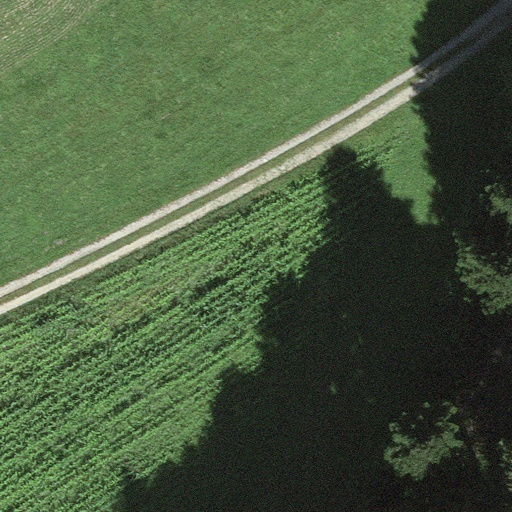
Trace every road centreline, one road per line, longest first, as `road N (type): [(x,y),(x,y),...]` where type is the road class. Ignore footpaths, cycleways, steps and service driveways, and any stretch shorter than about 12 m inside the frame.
road 1 (track): [(0,300),(261,170),(511,11)]
road 2 (track): [(404,511),(511,323)]
